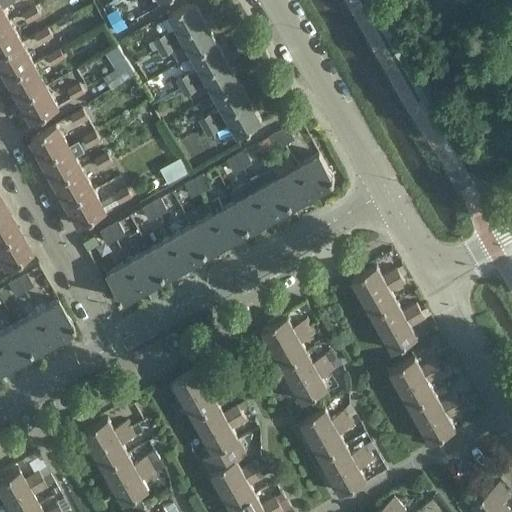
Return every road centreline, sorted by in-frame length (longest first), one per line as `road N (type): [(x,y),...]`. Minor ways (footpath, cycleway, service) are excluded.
road 1 (residential): [(0,458),(332,268),(314,235)]
road 2 (unclassified): [(114,348),(0,147)]
road 3 (residential): [(114,348),(314,235)]
road 4 (unclassified): [(391,193),(279,0)]
road 5 (residential): [(333,511),(503,414)]
road 6 (unclassified): [(503,414),(447,313),(435,271)]
road 7 (residential): [(0,412),(114,348)]
